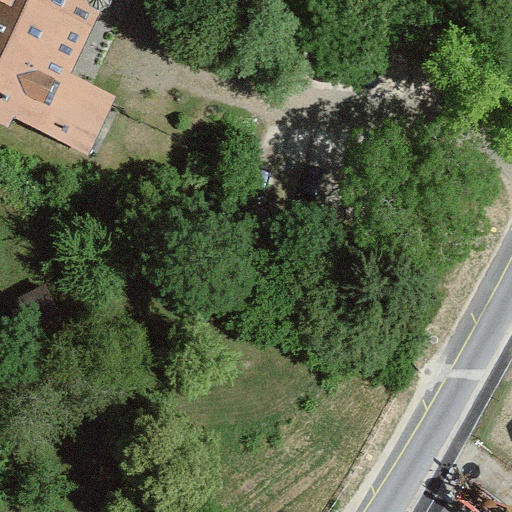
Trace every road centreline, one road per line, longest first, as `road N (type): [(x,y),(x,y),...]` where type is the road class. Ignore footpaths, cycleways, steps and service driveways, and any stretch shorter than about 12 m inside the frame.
road 1 (unknown): [(511,142),(394,104),(76,51)]
road 2 (tertiary): [(373,511),(511,278)]
